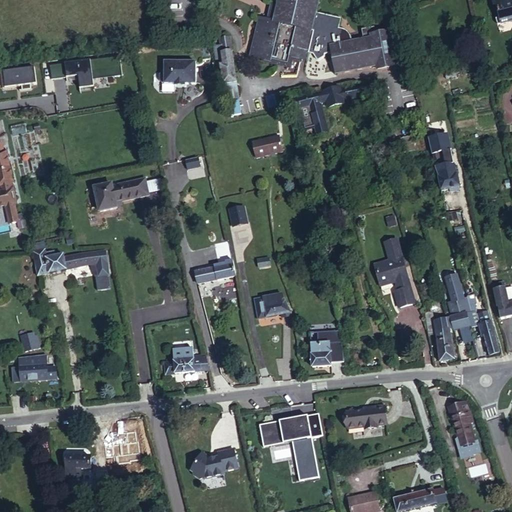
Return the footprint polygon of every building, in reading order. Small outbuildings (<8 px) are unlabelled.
[(307,61),(308,53),(313,54),(318,61),(324,57),(325,55),(331,54),(336,74),(336,73),(344,71),(345,73),(349,72),(349,70),(357,68),(357,70),(362,69),(361,68),(369,66),(370,67),(374,67),(374,65),(377,64),(378,69),(395,66),(388,32),(371,36),(371,39),(352,43),(350,37),(350,35),(348,32),(346,31),(339,29),(338,29),(341,19),(316,13),(318,0),(279,0),(278,7),(272,5),(271,11),(269,20),(259,18),(250,57),(277,63),(278,62),(288,64),(290,57),(307,61)] [(508,21),(509,23),(511,22),(511,0),(492,0),(494,6),(497,6),(501,22),(508,21)] [(225,96),(239,94),(230,37),(220,39),(221,46),(214,47),(219,78),(222,77),(225,96)] [(119,58),(79,64),(81,73),(120,66),(119,58)] [(162,83),(165,83),(165,85),(196,85),(196,63),(165,62),(165,73),(162,73),(160,75),(160,81),(162,83)] [(367,83),(346,88),(348,100),(370,95),(367,83)] [(328,132),(318,93),(289,100),(292,112),(296,111),(298,115),(301,114),(305,129),(315,127),(317,135),(328,132)] [(241,115),(239,101),(228,103),(230,116),(241,115)] [(0,125),(0,186),(1,186),(2,192),(0,192),(0,207),(6,206),(10,225),(19,223),(15,205),(17,204),(12,184),(13,183),(6,152),(3,153),(2,145),(4,145),(0,125)] [(388,157),(415,151),(411,136),(385,142),(388,157)] [(283,152),(280,137),(252,143),(256,158),(283,152)] [(435,155),(446,152),(444,143),(433,146),(435,155)] [(188,170),(200,167),(198,158),(186,161),(188,170)] [(442,191),(460,187),(457,175),(454,162),(437,166),(440,178),(439,178),(442,191)] [(100,212),(117,208),(116,203),(149,196),(145,180),(112,187),(112,185),(94,189),(100,212)] [(355,214),(351,191),(339,193),(344,216),(355,214)] [(244,207),(230,210),(233,227),(248,224),(244,207)] [(395,292),(399,308),(415,304),(397,240),(385,244),(390,261),(375,266),(381,287),(401,281),(402,283),(399,284),(401,290),(395,292)] [(32,245),(38,276),(66,270),(88,265),(88,266),(97,264),(99,277),(108,276),(105,252),(80,256),(64,259),(63,256),(46,259),(43,243),(32,245)] [(269,258),(258,260),(259,268),(270,266),(269,258)] [(198,284),(237,276),(233,261),(226,262),(226,264),(210,267),(210,270),(196,273),(198,284)] [(457,276),(446,278),(453,303),(449,304),(453,318),(450,318),(450,319),(453,328),(454,331),(461,329),(465,342),(473,340),(470,327),(470,326),(467,314),(471,313),(468,298),(463,299),(457,276)] [(503,282),(493,285),(498,308),(501,319),(511,316),(511,305),(509,306),(503,282)] [(258,320),(267,318),(281,315),(282,318),(290,316),(290,314),(290,313),(285,303),(282,295),(254,300),(258,320)] [(467,297),(468,298),(471,313),(476,312),(478,311),(474,295),(467,297)] [(467,314),(470,326),(471,326),(471,327),(479,325),(477,315),(476,312),(471,313),(467,314)] [(484,336),(490,356),(500,353),(492,322),(489,312),(477,315),(479,325),(482,337),(484,336)] [(430,313),(426,314),(428,335),(436,334),(440,363),(455,360),(450,329),(453,328),(450,319),(432,323),(430,313)] [(341,353),(338,340),(337,333),(331,335),(334,354),(341,353)] [(22,338),(24,349),(37,347),(35,336),(22,338)] [(334,354),(330,354),(330,343),(320,344),(311,344),(312,367),(341,366),(341,353),(334,354)] [(166,375),(210,371),(206,356),(194,357),(193,349),(173,351),(174,362),(165,363),(166,375)] [(28,382),(57,380),(55,354),(19,358),(20,368),(11,368),(12,383),(22,382),(22,381),(28,380),(28,382)] [(466,403),(449,408),(463,457),(479,452),(477,441),(475,442),(470,424),(473,423),(472,419),(473,419),(470,412),(469,412),(466,403)] [(388,425),(385,407),(374,408),(374,410),(346,414),(348,430),(365,428),(366,430),(377,429),(377,426),(388,425)] [(324,436),(319,414),(308,416),(310,429),(289,433),(287,423),(261,428),(264,445),(296,439),(303,475),(309,474),(310,479),(319,478),(312,438),(324,436)] [(239,469),(235,449),(219,453),(220,457),(210,459),(210,457),(204,453),(192,471),(193,472),(194,475),(201,479),(204,478),(206,480),(225,475),(224,472),(239,469)] [(91,458),(66,457),(66,480),(69,480),(69,491),(80,491),(80,480),(81,480),(81,470),(91,470),(91,458)] [(98,477),(100,489),(109,488),(108,475),(98,477)] [(433,490),(394,500),(396,511),(404,511),(444,503),(442,492),(434,494),(433,490)] [(379,511),(376,493),(348,499),(350,511),(379,511)]
